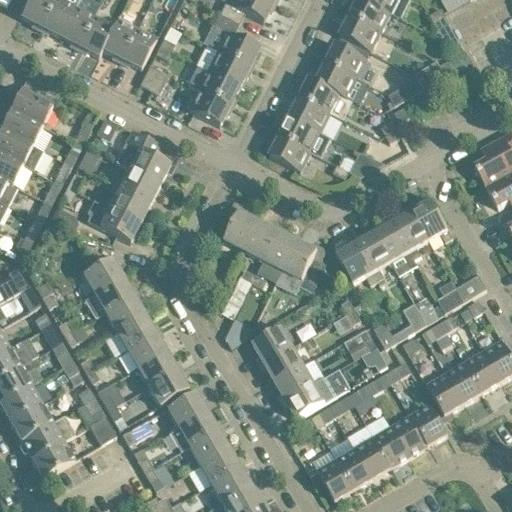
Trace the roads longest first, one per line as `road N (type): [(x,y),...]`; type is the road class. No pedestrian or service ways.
road 1 (residential): [(301,511),(185,298),(185,269),(233,168)]
road 2 (residential): [(5,54),(233,168)]
road 3 (residential): [(233,168),(329,213),(354,209),(429,164)]
road 4 (residential): [(233,168),(319,0)]
road 5 (residential): [(511,310),(429,164)]
road 6 (residential): [(481,475),(454,467),(373,511)]
